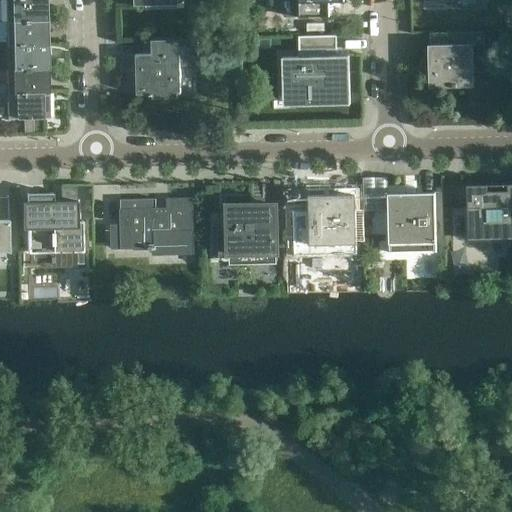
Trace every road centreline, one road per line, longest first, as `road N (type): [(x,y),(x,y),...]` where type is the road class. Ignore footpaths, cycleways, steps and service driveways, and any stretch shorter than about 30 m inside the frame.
road 1 (residential): [(99,160),(358,152),(388,143)]
road 2 (residential): [(99,160),(93,0)]
road 3 (residential): [(388,143),(384,0)]
road 4 (residential): [(388,143),(511,148)]
